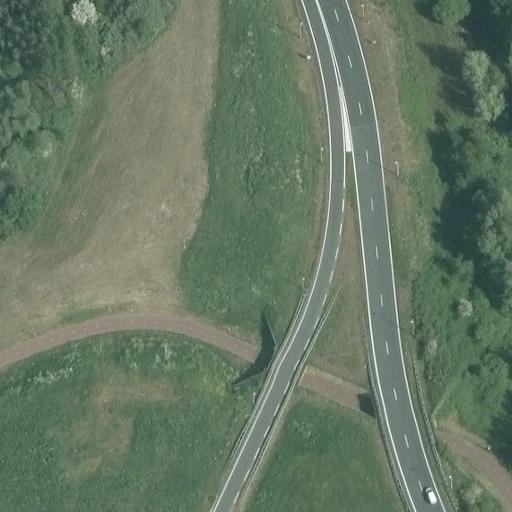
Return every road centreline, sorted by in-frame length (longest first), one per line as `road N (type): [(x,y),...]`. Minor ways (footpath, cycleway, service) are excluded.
road 1 (trunk): [(222,511),(328,266),(338,49)]
road 2 (trunk): [(430,511),(393,390),(365,150),(338,49)]
